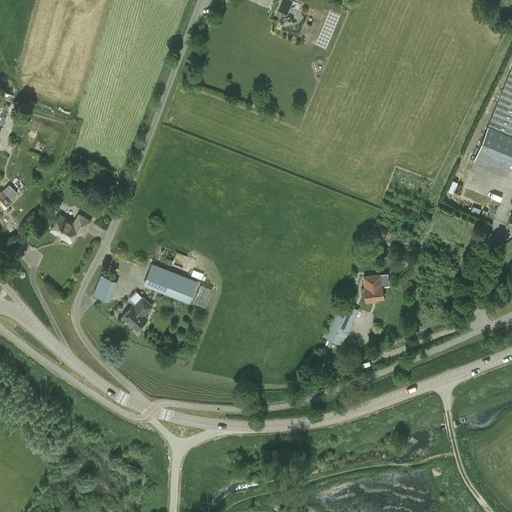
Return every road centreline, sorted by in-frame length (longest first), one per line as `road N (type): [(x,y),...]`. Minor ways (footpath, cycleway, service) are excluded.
road 1 (residential): [(201,0),(75,309),(95,354),(152,410)]
road 2 (tertiary): [(152,410),(207,424),(293,424),(356,412),(511,353)]
road 3 (tertiary): [(28,321),(79,369),(152,410)]
